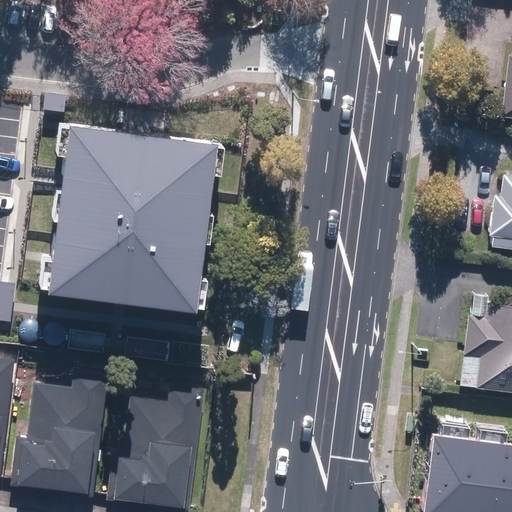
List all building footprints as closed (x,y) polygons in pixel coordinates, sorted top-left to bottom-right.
[(511,57),(503,56),(497,119),(511,120),(511,57)] [(511,178),(494,177),(492,198),(485,197),(480,248),(511,251),(511,178)] [(149,261),(34,245),(26,299),(23,298),(19,326),(138,342),(149,261)] [(470,309),(461,379),(511,385),(511,300),(490,298),(488,311),(470,309)] [(0,478),(3,479),(18,356),(0,353),(0,478)] [(38,378),(32,434),(20,432),(18,451),(26,452),(23,477),(76,482),(75,490),(86,492),(96,493),(110,371),(76,368),(74,382),(38,378)] [(133,392),(126,447),(115,446),(110,489),(173,497),(171,505),(179,506),(192,508),(207,384),(173,380),(171,397),(133,392)] [(511,422),(502,422),(497,480),(511,481),(511,422)]
